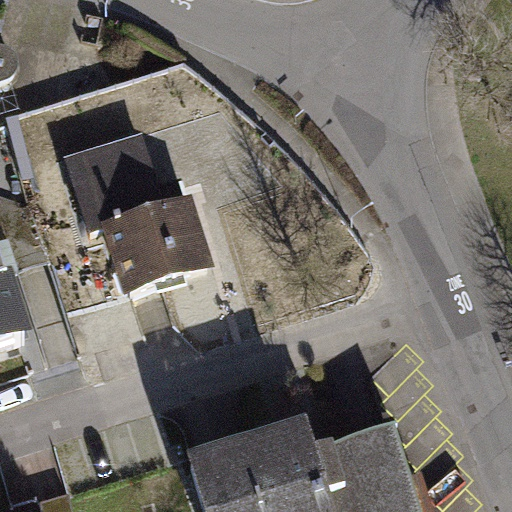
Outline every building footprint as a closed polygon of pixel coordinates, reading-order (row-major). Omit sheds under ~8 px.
[(0,85),(12,81),(17,75),(17,66),(14,58),(8,53),(0,49),(0,85)] [(104,231),(165,211),(141,138),(61,165),(87,244),(106,238),(104,231)] [(211,272),(191,203),(165,211),(104,231),(106,238),(124,298),(211,272)] [(0,355),(32,345),(0,246),(0,355)] [(415,511),(391,433),(311,458),(303,432),(185,469),(198,511),(415,511)]
